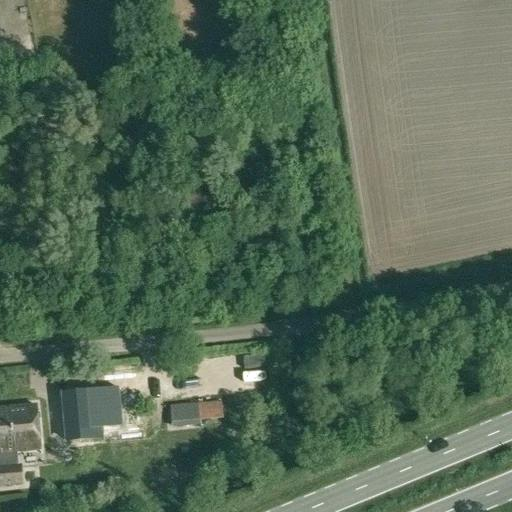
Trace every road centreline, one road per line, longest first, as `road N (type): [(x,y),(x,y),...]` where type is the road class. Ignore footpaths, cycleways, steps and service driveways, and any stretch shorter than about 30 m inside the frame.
road 1 (unclassified): [(0,358),(336,321),(511,286)]
road 2 (primary): [(511,428),(305,511)]
